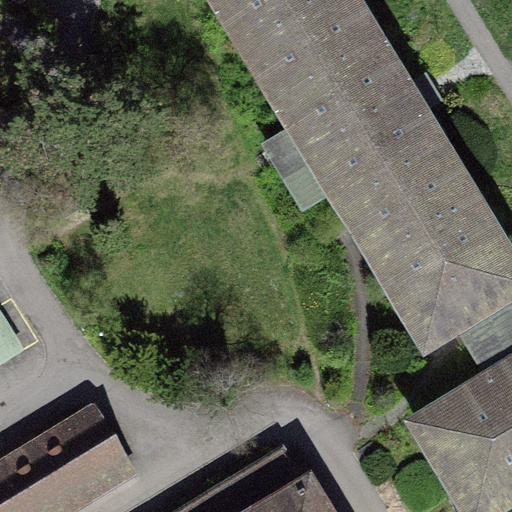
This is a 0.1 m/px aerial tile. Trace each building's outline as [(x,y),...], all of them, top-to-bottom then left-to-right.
[(27,0),(3,0),(21,10),(27,0)] [(343,0),(212,0),(294,134),(270,149),(306,208),(331,192),(427,350),(458,332),(461,338),(492,387),(419,431),(468,511),(492,511),(511,500),(511,316),(495,327),(491,320),(487,314),(511,298),(511,276),(414,116),(431,105),(418,84),(401,94),(343,0)] [(0,170),(26,129),(0,112),(0,170)] [(0,317),(0,363),(21,350),(0,317)] [(91,420),(0,475),(0,511),(59,511),(124,473),(91,420)] [(322,511),(309,490),(306,491),(282,453),(185,511),(322,511)]
